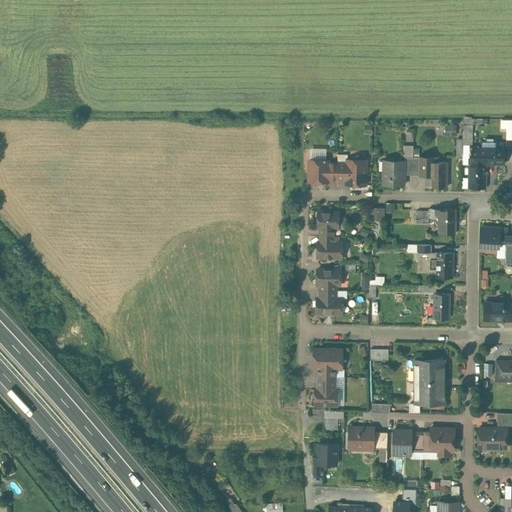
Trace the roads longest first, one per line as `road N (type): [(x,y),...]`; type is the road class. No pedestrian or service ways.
road 1 (residential): [(473,198),(313,195),(305,206),(302,332)]
road 2 (motorway): [(159,511),(0,330)]
road 3 (motorway): [(0,368),(124,511)]
road 4 (residential): [(470,335),(302,332)]
road 5 (residential): [(473,198),(470,335)]
